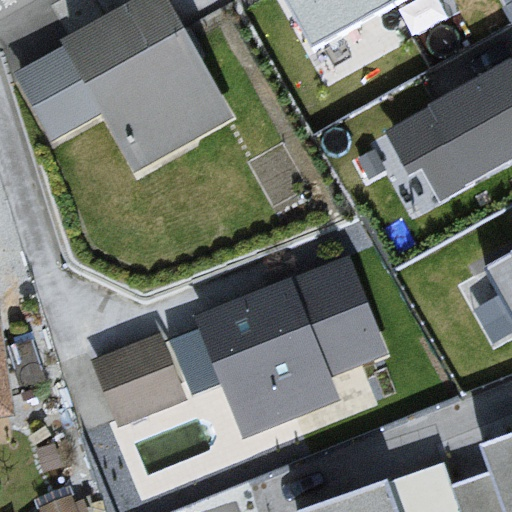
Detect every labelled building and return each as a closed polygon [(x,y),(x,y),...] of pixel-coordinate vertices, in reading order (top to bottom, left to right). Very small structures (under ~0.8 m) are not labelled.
[(112,120),(139,168),(232,118),(190,39),(168,0),(167,0),(20,80),(24,88),(57,149),(112,120)] [(391,0),(287,0),(320,58),(399,13),(391,0)] [(391,0),(399,13),(424,0),(391,0)] [(511,72),(386,133),(410,183),(431,173),(443,197),(511,164),(511,72)] [(511,259),(486,272),(511,324),(511,259)] [(349,268),(201,325),(247,441),(339,406),(332,387),(387,365),(349,268)] [(163,341),(99,364),(121,427),(185,404),(163,341)] [(0,344),(0,420),(9,420),(0,344)] [(511,511),(511,445),(487,454),(495,478),(458,491),(465,511),(511,511)] [(450,466),(394,488),(401,511),(465,511),(458,491),(450,466)] [(29,502),(31,511),(92,511),(86,487),(29,502)] [(401,511),(394,488),(326,511),(401,511)]
